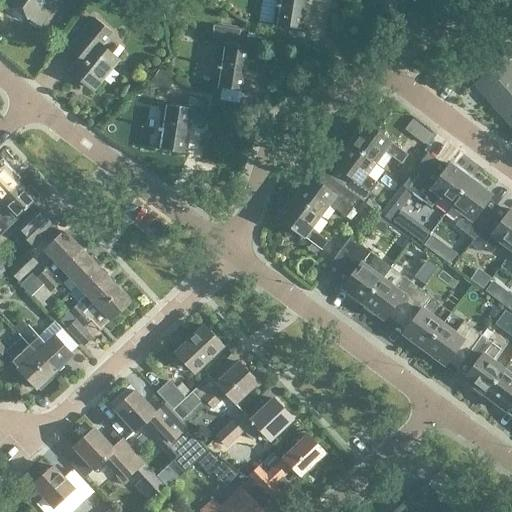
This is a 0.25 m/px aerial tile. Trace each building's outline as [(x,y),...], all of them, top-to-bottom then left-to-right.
[(2,0),(2,1),(16,10),(15,11),(24,17),(25,16),(40,27),(50,12),(44,8),(49,0),(2,0)] [(276,0),(272,26),(301,31),(306,0),(319,3),(319,0),(276,0)] [(368,0),(376,16),(402,2),(401,0),(368,0)] [(93,91),(119,60),(102,46),(112,34),(95,20),(70,50),(81,59),(70,72),(93,91)] [(245,47),(238,46),(241,30),(214,26),(212,41),(222,43),(214,89),(242,93),(246,63),(261,65),(265,39),(247,37),(245,47)] [(504,58),(474,85),(491,103),(511,84),(511,66),(508,63),(511,59),(511,48),(503,56),(504,58)] [(511,84),(491,103),(507,121),(511,117),(511,84)] [(187,109),(163,104),(155,149),(183,154),(188,124),(202,127),(206,101),(189,98),(187,109)] [(364,125),(349,146),(375,165),(383,154),(400,166),(407,157),(364,125)] [(431,135),(422,128),(415,137),(424,144),(431,135)] [(375,165),(349,146),(333,167),(343,175),(336,184),(359,200),(363,204),(377,185),(366,177),(375,165)] [(403,187),(413,195),(433,168),(423,161),(403,187)] [(439,197),(452,207),(472,180),(450,165),(442,175),(433,168),(413,195),(431,208),(439,197)] [(0,201),(2,203),(21,185),(5,168),(0,171),(0,201)] [(359,200),(336,184),(327,177),(320,185),(309,177),(293,198),(319,217),(327,206),(344,219),(359,200)] [(455,225),(474,240),(494,214),(484,206),(492,196),(472,180),(452,207),(463,215),(455,225)] [(26,191),(21,185),(2,203),(0,204),(0,218),(9,211),(17,220),(36,202),(40,198),(30,187),(26,191)] [(319,217),(293,198),(277,219),(320,251),(326,242),(309,230),(319,217)] [(392,222),(402,209),(392,202),(382,215),(392,222)] [(500,243),(511,251),(511,210),(503,221),(494,214),(474,240),(492,253),(500,243)] [(400,227),(407,217),(401,212),(393,222),(400,227)] [(55,228),(42,214),(21,234),(34,248),(55,228)] [(423,229),(416,239),(422,243),(430,234),(423,229)] [(46,270),(54,278),(82,252),(65,234),(45,253),(54,261),(45,269),(46,270)] [(331,265),(340,272),(360,245),(351,239),(331,265)] [(360,245),(340,272),(349,279),(342,289),(363,305),(390,268),(379,259),(360,245)] [(449,264),(456,255),(448,249),(441,258),(449,264)] [(82,252),(54,278),(61,285),(69,278),(79,288),(98,269),(97,268),(101,265),(93,257),(89,260),(82,252)] [(19,281),(37,264),(29,255),(11,272),(19,281)] [(390,268),(363,305),(383,320),(391,310),(401,318),(421,291),(402,277),(390,268)] [(115,287),(98,269),(79,288),(87,297),(79,304),(86,313),(95,305),(111,290),(115,287)] [(46,270),(37,279),(45,288),(54,278),(46,270)] [(54,278),(45,288),(51,294),(61,285),(54,278)] [(131,304),(115,287),(111,290),(95,305),(112,323),(131,304)] [(421,291),(401,318),(410,325),(403,335),(424,351),(443,324),(432,316),(440,305),(421,291)] [(511,296),(509,295),(502,305),(510,311),(511,308),(511,296)] [(79,304),(69,314),(77,321),(86,313),(79,304)] [(511,316),(506,312),(496,325),(511,336),(511,316)] [(77,321),(67,330),(83,348),(93,339),(84,328),(93,320),(86,313),(77,321)] [(455,333),(443,324),(424,351),(444,366),(452,356),(462,363),(482,336),(464,322),(455,333)] [(38,356),(56,374),(73,358),(55,338),(47,346),(28,326),(19,335),(28,345),(38,356)] [(224,347),(206,328),(177,356),(195,375),(224,347)] [(501,350),(482,336),(462,363),(471,370),(464,380),(485,396),(505,370),(493,361),(501,350)] [(21,351),(30,361),(19,372),(37,391),(40,389),(42,392),(56,378),(54,376),(56,374),(38,356),(28,345),(21,351)] [(218,387),(204,400),(213,410),(227,396),(235,405),(258,384),(241,365),(218,387)] [(511,375),(505,370),(485,396),(506,412),(511,403),(511,375)] [(174,410),(185,399),(169,383),(158,393),(174,410)] [(165,404),(155,413),(135,392),(115,411),(136,433),(146,424),(178,458),(189,470),(209,451),(188,429),(181,422),(172,412),(165,404)] [(200,403),(191,394),(174,411),(172,412),(181,422),(201,404),(200,403)] [(244,432),(245,433),(252,441),(261,433),(270,443),(294,421),(275,401),(254,421),(252,422),(244,414),(218,439),(227,448),(244,432)] [(95,427),(72,448),(94,472),(105,462),(124,483),(137,471),(160,495),(168,489),(145,464),(146,463),(123,439),(114,448),(95,427)] [(285,459),(274,469),(283,479),(294,469),(303,478),(327,455),(308,435),(283,458),(285,459)] [(198,465),(227,489),(237,477),(208,453),(198,465)] [(259,467),(250,476),(276,504),(285,495),(277,486),(259,467)] [(54,510),(64,501),(72,510),(82,501),(74,492),(75,491),(53,468),(33,487),(54,510)] [(271,502),(250,480),(220,508),(213,500),(202,511),(201,511),(263,511),(262,510),(271,502)] [(453,511),(425,482),(393,511),(453,511)]
